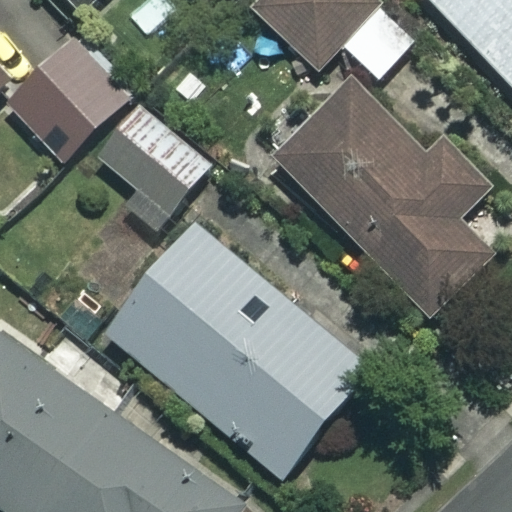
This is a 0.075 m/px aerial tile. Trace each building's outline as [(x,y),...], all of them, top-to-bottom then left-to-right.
[(94,0),(71,0),(82,11),(94,0)] [(422,40),(380,0),(262,0),(254,8),(321,73),(347,47),(382,81),(422,40)] [(511,0),(428,0),(511,87),(511,0)] [(137,96),(80,36),(9,104),(67,164),(137,96)] [(0,94),(11,84),(0,72),(0,94)] [(441,169),(367,93),(285,172),(443,334),(509,270),(475,235),(508,203),(458,152),(441,169)] [(128,212),(160,239),(217,169),(143,108),(102,156),(144,191),(128,212)] [(375,369),(198,225),(110,334),(286,478),(375,369)] [(243,511),(248,506),(0,332),(0,504),(11,511),(243,511)]
